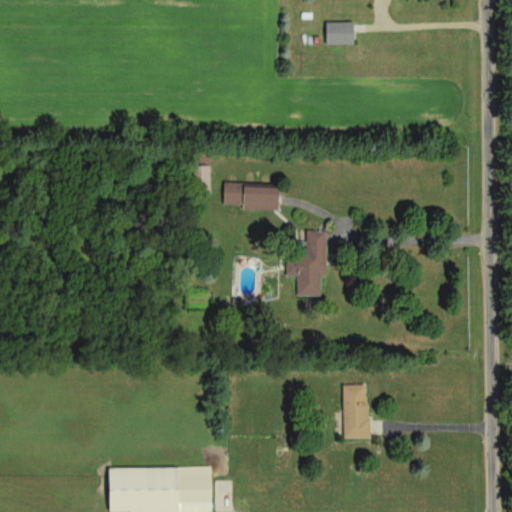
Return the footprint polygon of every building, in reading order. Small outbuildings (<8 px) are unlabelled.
[(354,47),(354,25),(325,25),(325,47),(354,47)] [(193,197),(211,197),(211,156),(193,156),(193,197)] [(278,212),(279,186),(224,185),(223,211),(278,212)] [(321,298),(321,280),(326,280),(326,233),(306,233),(306,250),(288,250),(288,278),(296,278),(296,298),(321,298)] [(343,388),(343,441),(368,441),(368,388),(343,388)] [(108,511),(211,511),(211,469),(108,471),(108,511)]
